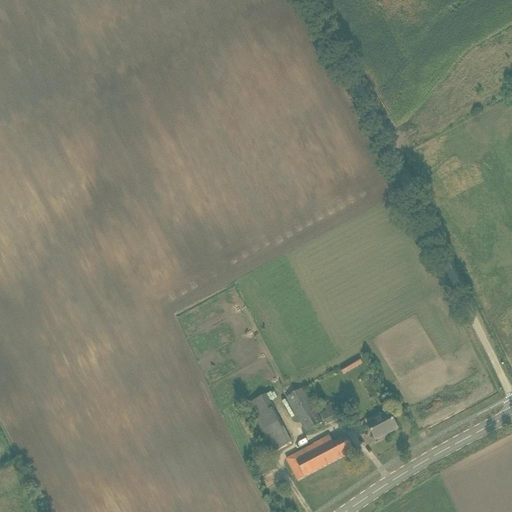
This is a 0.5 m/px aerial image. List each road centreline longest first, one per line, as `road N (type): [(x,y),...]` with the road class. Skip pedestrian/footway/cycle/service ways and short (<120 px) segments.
road 1 (unclassified): [(511,396),(314,0)]
road 2 (secondary): [(346,511),(511,414)]
